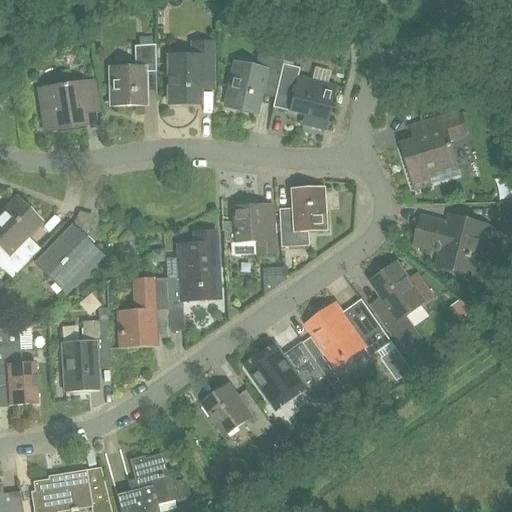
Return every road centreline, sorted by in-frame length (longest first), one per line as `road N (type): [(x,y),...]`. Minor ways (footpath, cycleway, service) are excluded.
road 1 (residential): [(365,154),(377,216),(351,252),(114,419),(0,444)]
road 2 (residential): [(0,156),(64,163),(172,150),(305,159),(365,154)]
road 3 (unclassified): [(365,154),(361,92),(373,69),(457,0)]
